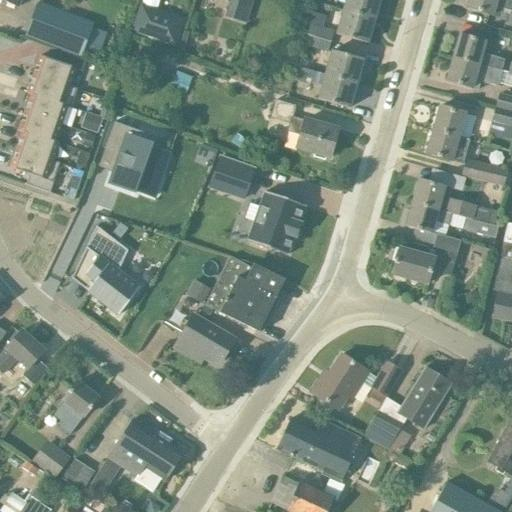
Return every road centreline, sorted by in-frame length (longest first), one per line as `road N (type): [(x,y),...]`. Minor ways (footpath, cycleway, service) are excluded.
road 1 (residential): [(425,0),(343,302)]
road 2 (residential): [(228,448),(33,299),(0,257)]
road 3 (residential): [(228,448),(325,313),(343,302)]
road 4 (residential): [(511,371),(400,313),(343,302)]
